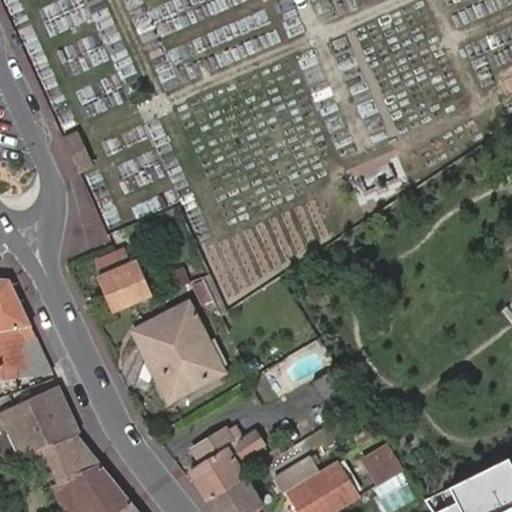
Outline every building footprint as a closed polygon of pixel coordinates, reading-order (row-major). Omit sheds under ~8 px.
[(79,133),(64,140),(72,159),(88,152),(79,133)] [(88,152),(72,159),(80,176),(96,169),(88,152)] [(123,253),(97,263),(104,275),(99,277),(114,315),(153,299),(138,260),(128,264),(123,253)] [(104,275),(97,263),(85,267),(91,281),(99,277),(104,275)] [(170,292),(189,284),(184,271),(165,278),(170,292)] [(0,380),(52,372),(8,282),(0,281),(0,380)] [(208,281),(195,287),(203,308),(216,301),(208,281)] [(135,329),(159,373),(152,376),(166,401),(220,371),(185,304),(135,329)] [(334,422),(359,407),(336,370),(310,385),(334,422)] [(59,388),(0,416),(21,460),(32,456),(77,437),(82,434),(59,388)] [(364,421),(349,430),(360,448),(374,440),(364,421)] [(234,445),(227,432),(195,452),(203,464),(189,474),(207,502),(245,478),(234,461),(258,447),(261,452),(265,449),(255,432),(234,445)] [(77,437),(32,456),(39,472),(51,467),(61,488),(52,492),(63,511),(118,511),(131,506),(77,437)] [(406,469),(390,445),(364,461),(379,486),(406,469)] [(287,492),(319,472),(310,459),(274,480),(283,495),(287,492)] [(511,511),(511,459),(427,501),(434,511),(511,511)] [(300,511),(336,511),(362,497),(339,460),(319,472),(287,492),(300,511)] [(213,511),(255,511),(263,508),(245,478),(207,502),(213,511)] [(407,484),(379,500),(386,511),(393,511),(417,500),(407,484)]
